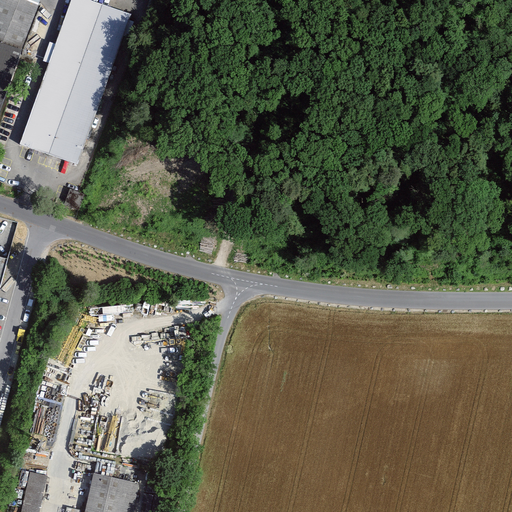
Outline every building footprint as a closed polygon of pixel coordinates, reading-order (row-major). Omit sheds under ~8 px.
[(41,12),(9,0),(2,0),(0,7),(0,42),(26,52),(41,12)] [(137,17),(90,0),(70,0),(19,144),(84,167),(137,17)] [(0,124),(24,56),(0,47),(0,124)] [(41,511),(48,474),(30,470),(22,511),(41,511)] [(96,476),(87,511),(131,511),(137,486),(96,476)]
